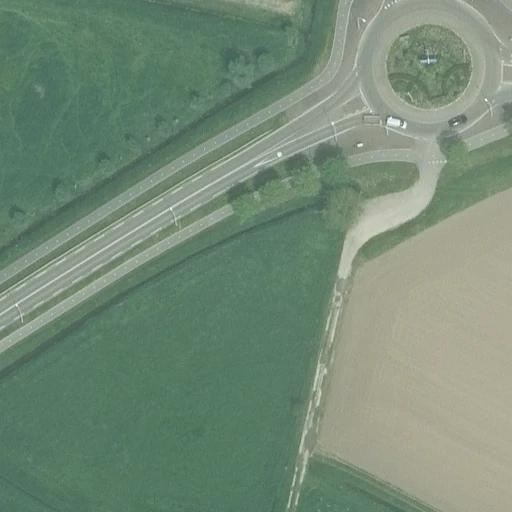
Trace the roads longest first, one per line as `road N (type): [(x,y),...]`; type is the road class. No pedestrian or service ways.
road 1 (track): [(296,511),(354,237),(427,192),(429,133)]
road 2 (primary): [(0,318),(268,154)]
road 3 (primary): [(382,112),(408,129),(440,132),(470,118),(490,92)]
road 4 (primary): [(366,79),(268,154)]
road 5 (primary): [(268,154),(382,112)]
